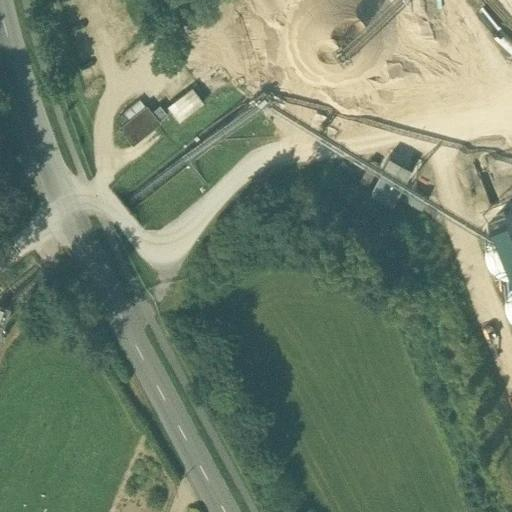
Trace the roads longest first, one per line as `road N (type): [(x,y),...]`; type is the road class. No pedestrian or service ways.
road 1 (tertiary): [(224,511),(65,205),(0,8)]
road 2 (track): [(511,106),(500,102),(385,138),(257,160),(170,252),(127,330)]
road 3 (track): [(170,252),(105,205),(65,205)]
